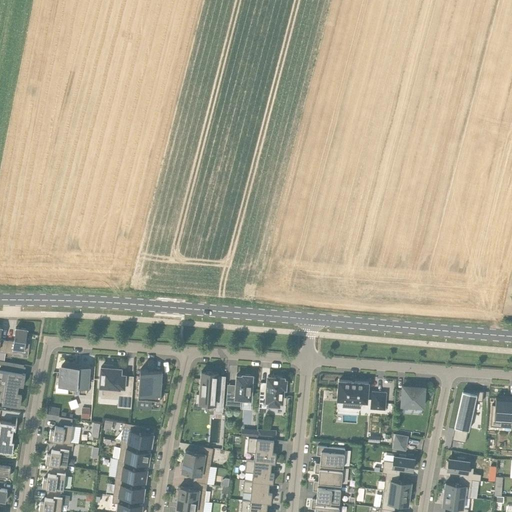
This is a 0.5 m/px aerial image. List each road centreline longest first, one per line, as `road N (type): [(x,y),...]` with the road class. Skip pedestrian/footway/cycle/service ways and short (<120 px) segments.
road 1 (secondary): [(0,300),(310,319)]
road 2 (residential): [(20,511),(49,344),(186,352)]
road 3 (secondary): [(310,319),(511,337)]
road 4 (residential): [(157,511),(186,352)]
road 5 (residential): [(306,360),(291,511)]
road 6 (residential): [(306,360),(448,371)]
road 7 (residential): [(422,511),(448,371)]
road 8 (residential): [(186,352),(306,360)]
